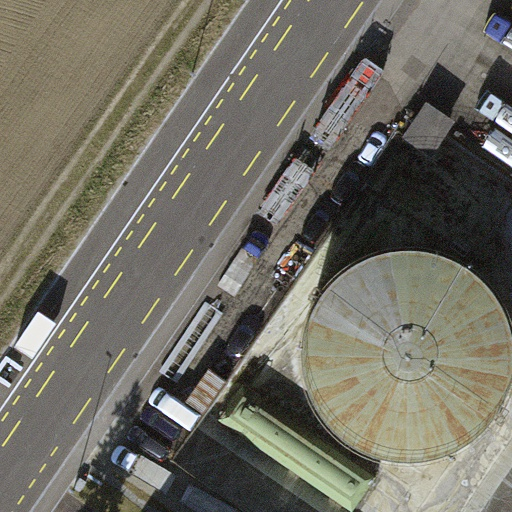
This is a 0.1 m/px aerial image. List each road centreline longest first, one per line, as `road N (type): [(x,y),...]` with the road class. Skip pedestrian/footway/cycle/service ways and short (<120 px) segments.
road 1 (unclassified): [(0,486),(332,0)]
road 2 (track): [(199,0),(0,284)]
